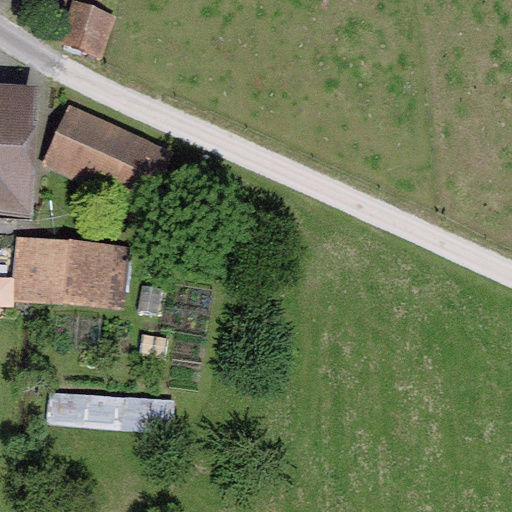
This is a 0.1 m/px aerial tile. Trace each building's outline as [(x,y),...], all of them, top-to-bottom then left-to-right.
[(75,14),(64,45),(94,55),(105,24),(75,14)] [(0,104),(0,207),(19,208),(23,106),(0,104)] [(72,117),(51,163),(110,190),(105,199),(136,213),(161,158),(72,117)] [(22,249),(18,300),(35,301),(35,296),(114,302),(118,257),(22,249)] [(175,423),(176,389),(53,386),(53,420),(175,423)]
